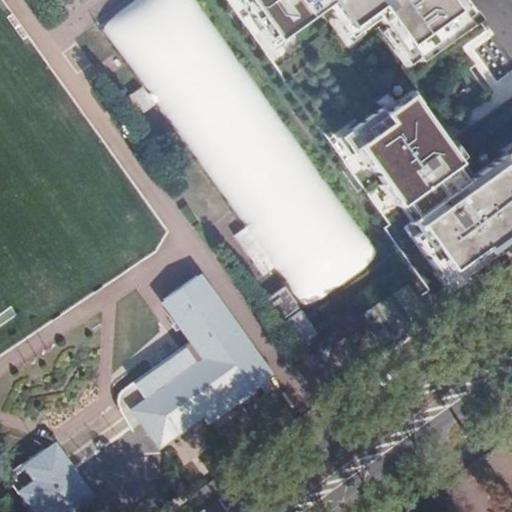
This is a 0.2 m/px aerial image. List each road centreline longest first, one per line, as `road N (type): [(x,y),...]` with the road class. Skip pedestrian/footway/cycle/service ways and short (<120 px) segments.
road 1 (primary): [(511,315),(255,500)]
road 2 (primary): [(330,511),(429,444)]
